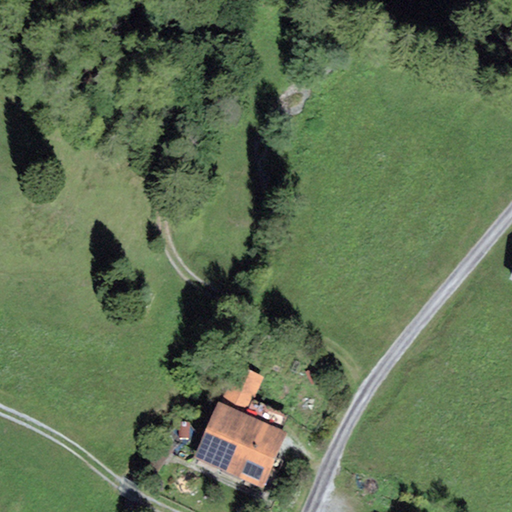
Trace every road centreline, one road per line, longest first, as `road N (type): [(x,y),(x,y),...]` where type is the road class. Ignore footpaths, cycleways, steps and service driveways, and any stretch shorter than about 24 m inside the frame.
road 1 (unclassified): [(511,214),(371,385),(310,511)]
road 2 (track): [(360,403),(325,345),(183,273),(170,252),(160,196)]
road 3 (track): [(170,511),(0,411)]
